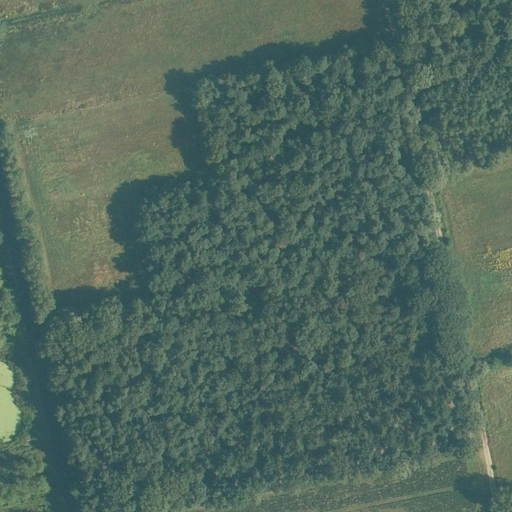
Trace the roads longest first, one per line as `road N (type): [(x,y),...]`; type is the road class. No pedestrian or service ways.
road 1 (track): [(479,435),(416,102),(387,0)]
road 2 (track): [(57,511),(20,336)]
